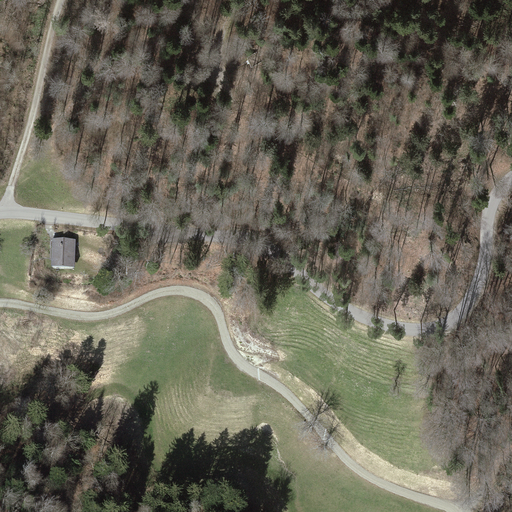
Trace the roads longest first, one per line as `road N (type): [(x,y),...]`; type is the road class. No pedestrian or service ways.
road 1 (tertiary): [(511,181),(493,209),(471,300),(446,325),(413,329),(347,307),(264,245),(235,236),(0,214)]
road 2 (track): [(0,304),(83,320),(178,284),(203,287),(233,355),(354,467),(452,511)]
road 3 (track): [(59,0),(18,165)]
